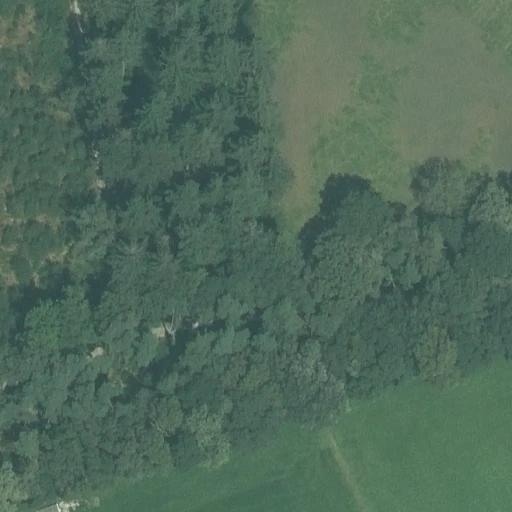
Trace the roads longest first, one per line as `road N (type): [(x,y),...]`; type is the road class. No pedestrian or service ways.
road 1 (track): [(0,397),(511,213)]
road 2 (track): [(138,0),(155,51),(185,326)]
